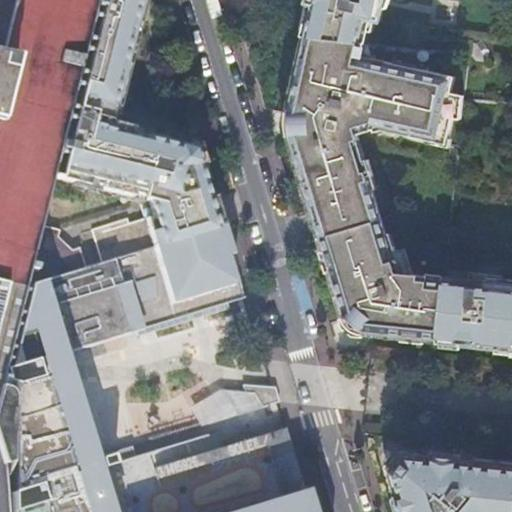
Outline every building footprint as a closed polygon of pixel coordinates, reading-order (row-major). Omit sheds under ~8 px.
[(0,443),(5,459),(11,457),(12,392),(12,389),(12,388),(11,386),(10,384),(8,383),(7,382),(5,380),(3,380),(2,380),(4,373),(25,303),(27,280),(55,169),(65,127),(97,0),(14,0),(2,50),(0,58),(0,443)] [(0,0),(0,49),(2,50),(14,0),(0,0)] [(155,127),(116,117),(119,101),(144,3),(144,0),(97,0),(65,127),(55,169),(149,192),(147,199),(159,241),(176,296),(243,275),(226,219),(221,220),(213,192),(208,177),(213,175),(202,138),(155,127)] [(314,0),(311,16),(306,38),(359,44),(370,45),(375,21),(386,23),(391,0),(314,0)] [(359,44),(306,38),(290,114),(290,117),(288,138),(344,320),(349,319),(364,331),(363,336),(438,344),(438,340),(440,322),(445,279),(407,275),(404,263),(395,247),(390,249),(364,162),(358,164),(356,157),(360,142),(356,129),(363,122),(373,124),(376,134),(384,132),(429,142),(435,138),(449,141),(454,120),(461,121),(464,100),(464,99),(451,96),(454,78),(370,60),(366,63),(356,60),(359,44)] [(373,124),(363,122),(356,129),(359,139),(373,124)] [(213,192),(221,220),(226,219),(218,191),(213,192)] [(88,262),(42,220),(27,280),(31,279),(88,262)] [(314,511),(305,479),(290,484),(281,454),(296,450),(287,421),(213,444),(209,430),(173,440),(178,455),(133,468),(126,443),(101,451),(70,346),(139,325),(231,297),(248,292),(243,275),(176,296),(159,241),(31,279),(25,303),(7,374),(21,378),(21,401),(19,420),(19,440),(18,455),(18,466),(19,483),(18,499),(18,511),(314,511)] [(445,278),(445,279),(440,322),(438,340),(461,342),(460,346),(501,351),(502,346),(511,347),(511,352),(511,288),(502,287),(502,277),(471,274),(470,281),(445,278)] [(233,302),(231,297),(139,325),(141,330),(233,302)] [(349,319),(344,320),(363,336),(364,331),(349,319)] [(268,382),(240,384),(251,405),(280,396),(275,382),(268,382)] [(136,440),(126,443),(133,468),(178,455),(173,440),(139,451),(136,440)] [(305,479),(296,450),(281,454),(290,484),(305,479)] [(511,511),(511,464),(403,453),(389,468),(402,511),(511,511)]
